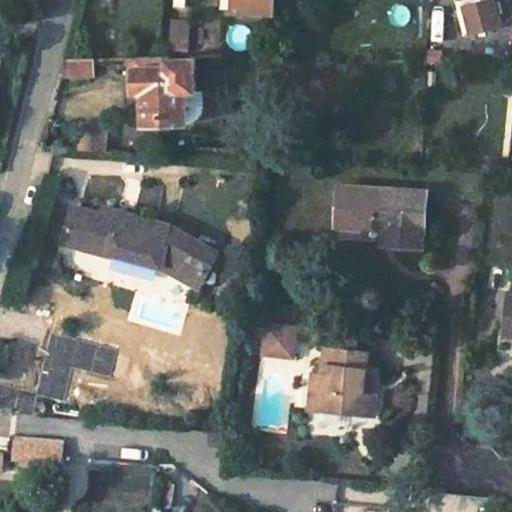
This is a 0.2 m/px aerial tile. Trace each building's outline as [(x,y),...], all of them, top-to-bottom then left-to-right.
[(224,0),(224,14),(234,14),(235,0),(224,0)] [(235,0),(234,14),(275,16),(276,0),(235,0)] [(174,10),(171,43),(189,44),(191,12),(174,10)] [(146,95),(146,127),(188,126),(188,124),(188,95),(198,94),(196,62),(170,63),(170,59),(136,60),(137,95),(146,95)] [(66,61),(61,80),(94,80),(95,61),(66,61)] [(198,94),(188,95),(188,124),(190,123),(192,123),(192,122),(196,120),(200,116),(201,113),(203,108),(203,94),(198,94)] [(108,128),(84,126),(82,151),(107,153),(108,128)] [(425,196),(342,189),(339,226),(384,230),(384,244),(422,248),(425,196)] [(98,215),(71,208),(62,244),(108,256),(109,253),(160,267),(197,288),(218,254),(171,228),(107,210),(104,210),(100,213),(98,215)] [(271,315),(260,313),(257,335),(268,336),(271,315)] [(301,335),(272,330),(270,345),(300,348),(301,335)] [(330,337),(322,414),(369,419),(375,420),(378,399),(372,398),(374,373),(366,373),(368,357),(357,356),(359,340),(330,337)] [(300,348),(270,345),(268,361),(298,365),(300,348)] [(378,399),(375,420),(383,421),(387,375),(374,373),(372,398),(378,399)] [(0,390),(0,414),(13,416),(2,410),(6,392),(0,390)] [(13,416),(0,414),(0,425),(9,427),(13,416)]
